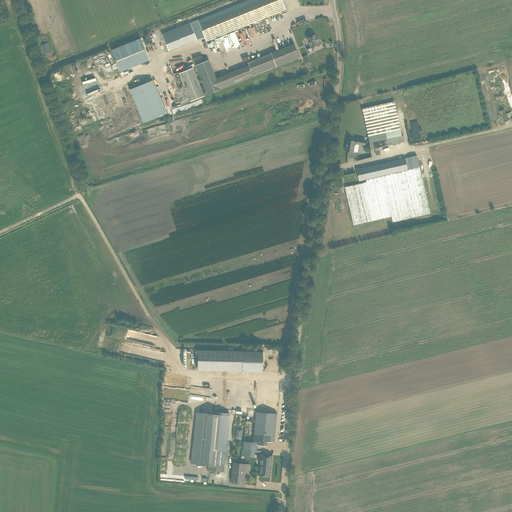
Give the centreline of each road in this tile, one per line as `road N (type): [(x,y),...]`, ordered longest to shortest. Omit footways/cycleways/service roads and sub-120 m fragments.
road 1 (unclassified): [(282,511),(296,328),(336,66),(328,0)]
road 2 (unknown): [(320,173),(511,126)]
road 3 (unknown): [(330,9),(292,20),(232,56),(190,45)]
road 4 (track): [(283,496),(154,486)]
